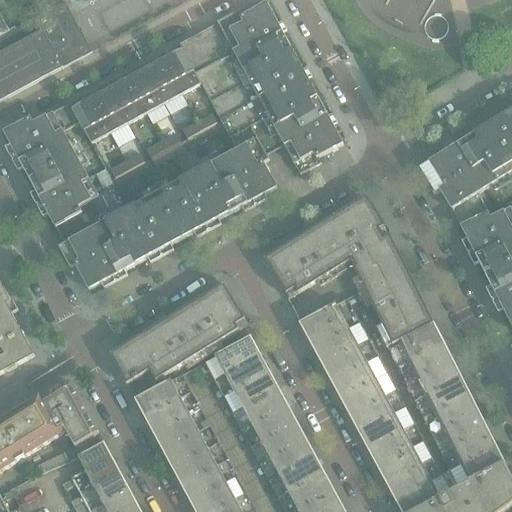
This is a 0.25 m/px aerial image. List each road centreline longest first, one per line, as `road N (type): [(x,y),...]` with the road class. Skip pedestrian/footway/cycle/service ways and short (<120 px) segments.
road 1 (residential): [(231,251),(372,511)]
road 2 (residential): [(511,413),(382,155)]
road 3 (residential): [(0,120),(217,0)]
road 4 (residential): [(169,511),(82,352)]
road 5 (residential): [(82,352),(93,337),(231,251)]
road 6 (residential): [(231,251),(382,155)]
road 7 (residential): [(301,0),(382,155)]
road 8 (residential): [(82,352),(0,199)]
road 9 (residential): [(382,155),(511,74)]
